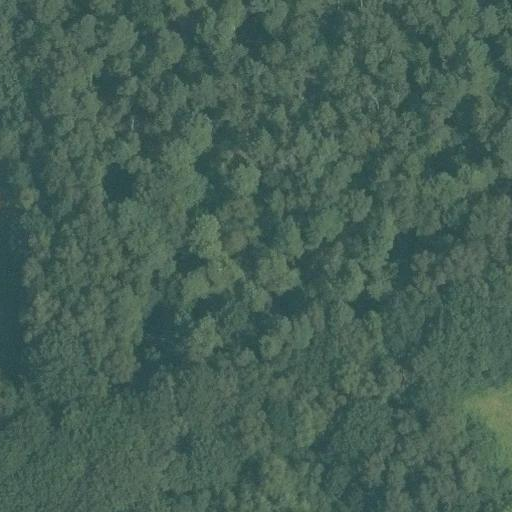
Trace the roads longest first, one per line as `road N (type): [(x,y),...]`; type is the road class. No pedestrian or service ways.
road 1 (track): [(85,489),(4,0)]
road 2 (track): [(511,324),(85,489)]
